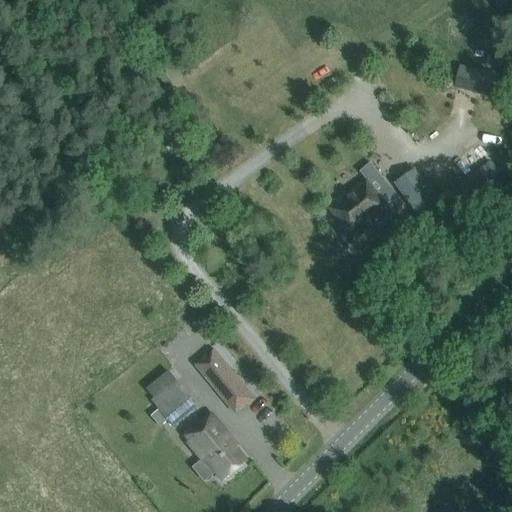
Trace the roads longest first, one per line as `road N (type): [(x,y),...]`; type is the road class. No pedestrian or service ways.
road 1 (unknown): [(340,445),(184,250),(184,221),(307,124)]
road 2 (unclassified): [(273,511),(463,324),(511,286)]
